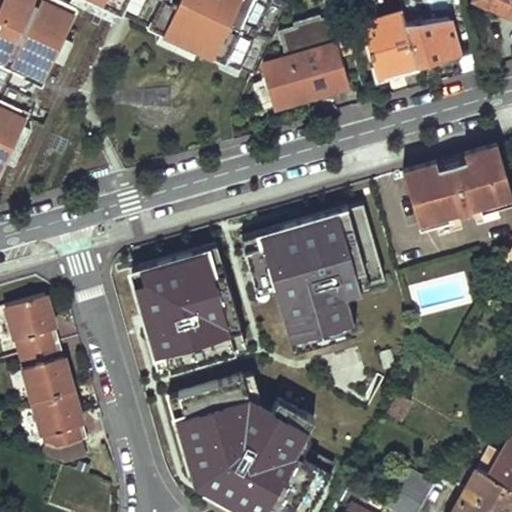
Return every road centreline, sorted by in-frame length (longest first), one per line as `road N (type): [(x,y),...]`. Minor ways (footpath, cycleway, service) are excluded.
road 1 (tertiary): [(511,91),(67,219)]
road 2 (unknown): [(129,201),(81,99),(106,66),(128,61),(200,80),(225,138)]
road 3 (residential): [(67,219),(157,511)]
